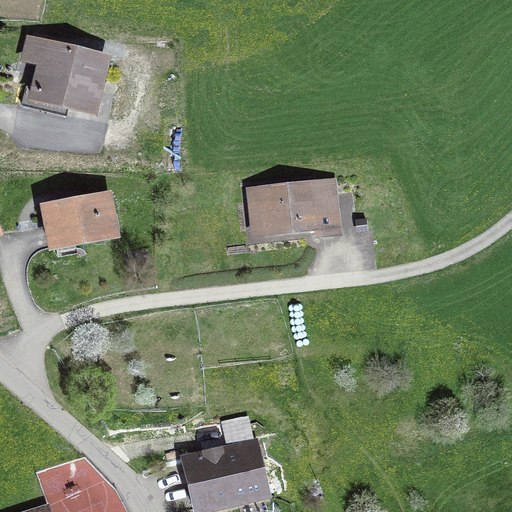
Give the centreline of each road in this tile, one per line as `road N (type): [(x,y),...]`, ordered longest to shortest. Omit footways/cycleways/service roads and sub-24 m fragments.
road 1 (residential): [(382,281),(109,307),(30,335),(13,371)]
road 2 (residential): [(154,511),(149,497),(49,416),(13,371)]
